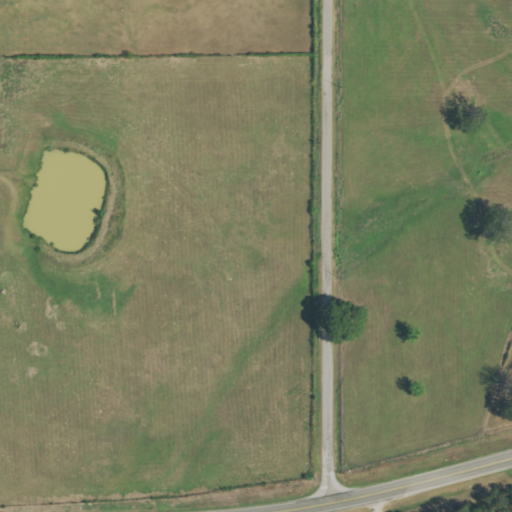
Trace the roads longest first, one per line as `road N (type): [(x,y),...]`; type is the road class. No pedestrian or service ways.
road 1 (residential): [(331,501),(331,0)]
road 2 (secondary): [(511,455),(375,492),(248,511)]
